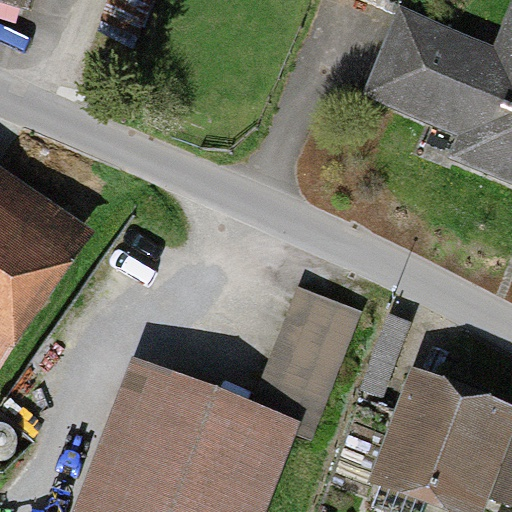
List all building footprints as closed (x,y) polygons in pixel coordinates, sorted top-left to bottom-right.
[(26,0),(0,0),(0,1),(24,8),(26,0)] [(511,0),(510,0),(490,62),(400,30),(368,119),(511,174),(511,0)] [(0,362),(76,239),(0,186),(0,362)] [(495,430),(410,398),(386,476),(466,509),(495,430)] [(252,511),(279,441),(167,399),(124,511),(252,511)] [(0,468),(3,469),(8,467),(13,463),(17,458),(18,452),(17,446),(15,441),(11,437),(6,434),(0,433),(0,468)] [(511,455),(495,498),(511,505),(511,455)]
